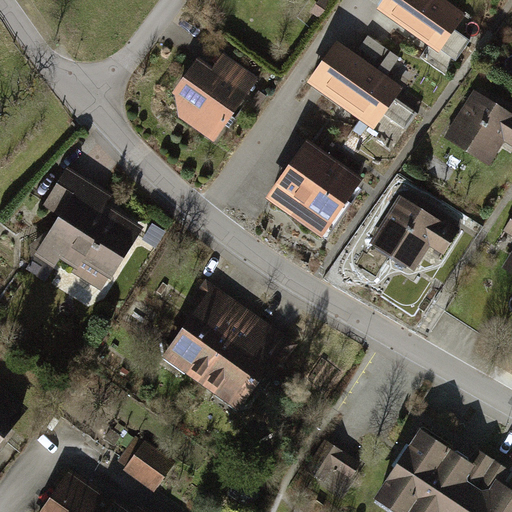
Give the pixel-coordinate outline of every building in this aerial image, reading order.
[(431,0),(388,0),(383,8),(431,41),(421,56),(446,74),(476,31),(431,0)] [(364,48),(392,65),(400,52),(372,35),(364,48)] [(334,51),(316,79),(400,137),(419,110),(334,51)] [(220,147),(264,81),(232,58),(221,71),(208,61),(186,93),(187,123),(220,147)] [(511,147),(511,119),(467,91),(435,142),(479,169),(494,145),(508,154),(511,147)] [(359,180),(307,144),(277,186),(330,222),(359,180)] [(121,196),(76,169),(54,206),(74,218),(50,259),(112,294),(150,228),(115,208),(121,196)] [(453,230),(392,191),(357,244),(406,275),(423,248),(436,257),(453,230)] [(511,209),(498,231),(511,239),(511,245),(494,273),(511,284),(511,209)] [(254,419),(304,349),(226,293),(176,362),(254,419)] [(0,463),(39,416),(0,384),(0,463)] [(471,462),(424,432),(380,504),(393,511),(511,511),(511,486),(506,482),(511,471),(511,470),(478,450),(471,462)] [(359,465),(329,445),(311,474),(340,493),(359,465)] [(184,472),(151,447),(130,474),(164,499),(184,472)] [(126,504),(77,471),(48,511),(154,511),(132,496),(126,504)]
